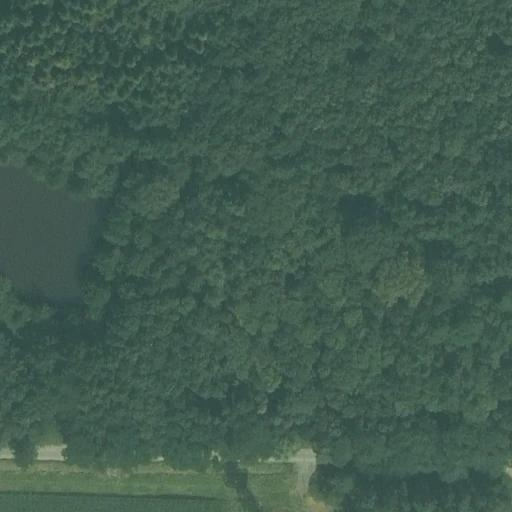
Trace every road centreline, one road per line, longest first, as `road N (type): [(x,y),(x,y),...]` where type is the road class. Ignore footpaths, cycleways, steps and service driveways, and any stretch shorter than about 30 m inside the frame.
road 1 (unclassified): [(511,465),(0,455)]
road 2 (track): [(58,456),(42,373),(0,336)]
